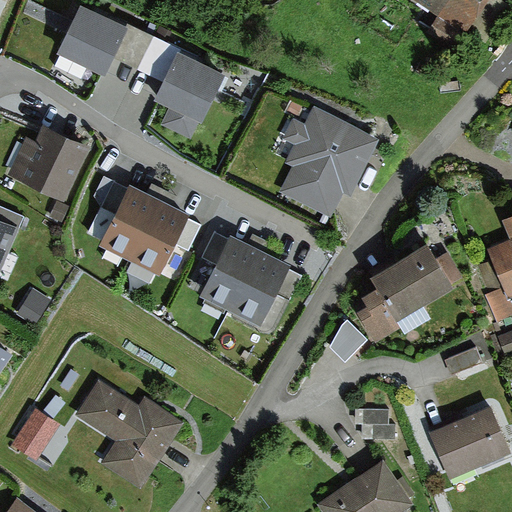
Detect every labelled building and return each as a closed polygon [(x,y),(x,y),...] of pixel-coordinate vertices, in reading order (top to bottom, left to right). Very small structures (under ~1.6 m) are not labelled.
[(420,0),(463,29),(483,0),(420,0)] [(126,24),(82,3),(59,52),(103,73),(111,56),(126,24)] [(162,80),(177,48),(179,43),(128,19),(126,24),(111,56),(162,80)] [(435,20),(426,33),(440,43),(450,30),(435,20)] [(224,70),(177,48),(162,80),(155,95),(201,117),(224,70)] [(295,166),(283,190),(330,213),(342,188),(348,191),(374,139),(317,111),(308,131),(293,124),(286,137),(298,143),(288,163),(295,166)] [(27,143),(12,180),(65,201),(87,147),(47,131),(40,148),(27,143)] [(186,215),(115,183),(90,237),(162,269),(186,215)] [(55,204),(49,217),(60,222),(66,208),(55,204)] [(504,298),(511,294),(511,220),(509,222),(511,230),(511,242),(492,251),(507,288),(487,297),(496,320),(511,314),(504,298)] [(0,262),(11,232),(0,227),(0,262)] [(287,270),(211,233),(198,259),(214,266),(201,293),(262,322),(287,270)] [(451,285),(430,249),(381,278),(386,287),(368,298),(373,306),(361,313),(377,338),(399,325),(395,319),(451,285)] [(49,298),(35,289),(21,310),(35,319),(49,298)] [(511,335),(500,340),(505,353),(511,350),(511,335)] [(0,364),(11,346),(0,339),(0,364)] [(451,373),(478,363),(473,350),(446,360),(451,373)] [(142,411),(97,385),(79,415),(121,439),(107,462),(143,483),(178,423),(146,404),(142,411)] [(387,409),(361,409),(361,425),(371,425),(371,439),(396,438),(396,426),(387,426),(387,409)] [(449,476),(508,453),(492,415),(433,437),(449,476)] [(325,505),(329,511),(389,511),(408,500),(385,466),(325,505)] [(30,511),(19,503),(11,511),(30,511)]
